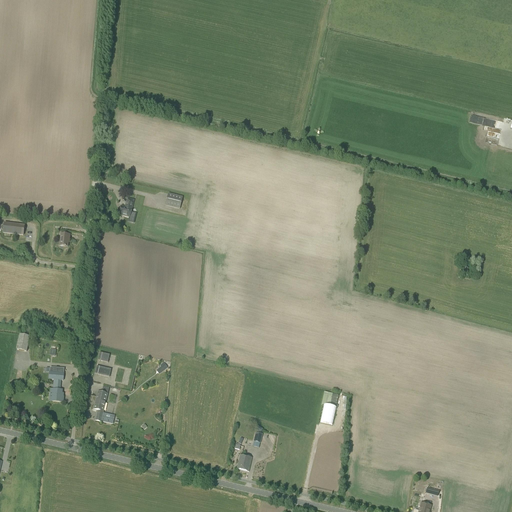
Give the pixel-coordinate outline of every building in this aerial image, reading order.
[(180,210),(183,197),(168,194),(165,206),(180,210)] [(130,218),(134,201),(127,199),(125,208),(121,207),(119,215),(130,218)] [(23,236),(25,226),(4,223),(3,234),(23,236)] [(69,241),(70,235),(61,235),(60,247),(68,247),(68,241),(69,241)] [(26,352),(30,337),(20,335),(16,350),(26,352)] [(108,363),(109,356),(100,354),(98,361),(108,363)] [(156,370),(159,374),(168,368),(164,364),(156,370)] [(109,378),(111,370),(97,367),(95,374),(109,378)] [(53,385),(61,386),(61,381),(63,381),(64,369),(51,368),(51,373),(49,373),(49,380),(53,380),(53,385)] [(60,391),(61,386),(53,385),(53,390),(51,390),(50,402),(63,403),(63,394),(62,394),(62,391),(60,391)] [(103,415),(107,395),(98,392),(94,407),(93,408),(93,410),(93,411),(96,411),(97,411),(98,411),(95,421),(113,425),(114,418),(103,415)] [(324,406),(320,424),(332,427),(336,409),(337,409),(338,406),(336,406),(338,396),(324,392),(321,406),(324,406)] [(260,444),(262,434),(256,433),(253,442),(260,444)] [(249,472),(252,458),(240,455),(237,470),(249,472)] [(427,488),(425,494),(434,496),(435,490),(427,488)]
